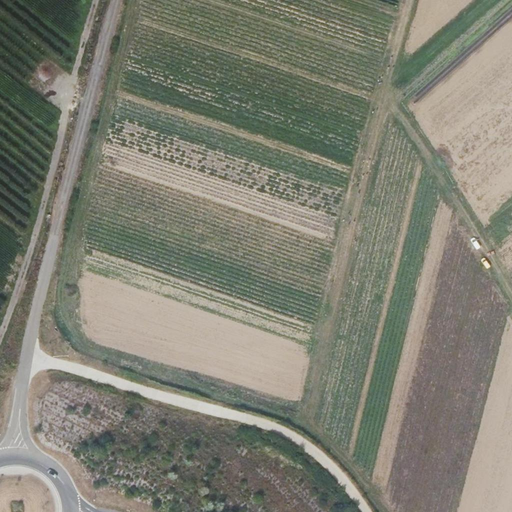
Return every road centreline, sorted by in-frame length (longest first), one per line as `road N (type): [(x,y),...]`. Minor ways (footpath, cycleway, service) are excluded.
road 1 (track): [(407,0),(297,440)]
road 2 (residential): [(20,401),(60,202),(115,0)]
road 3 (track): [(26,361),(79,368),(263,422),(329,464),(364,511)]
road 4 (unknown): [(50,466),(92,457),(206,458),(262,482),(285,511)]
